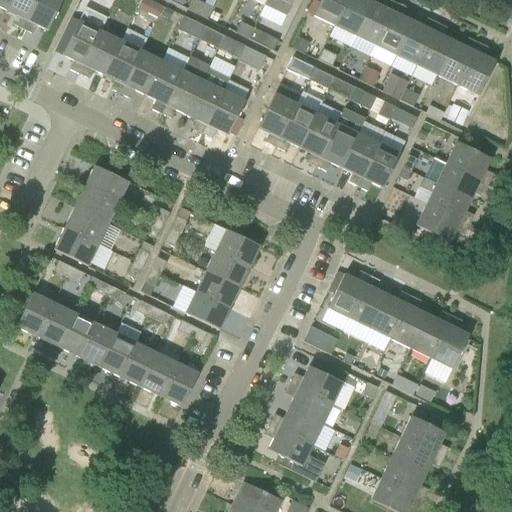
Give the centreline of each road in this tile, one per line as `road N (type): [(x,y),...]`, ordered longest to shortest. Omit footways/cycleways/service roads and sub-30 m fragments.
road 1 (residential): [(175,511),(309,231),(69,114)]
road 2 (residential): [(69,114),(11,235)]
